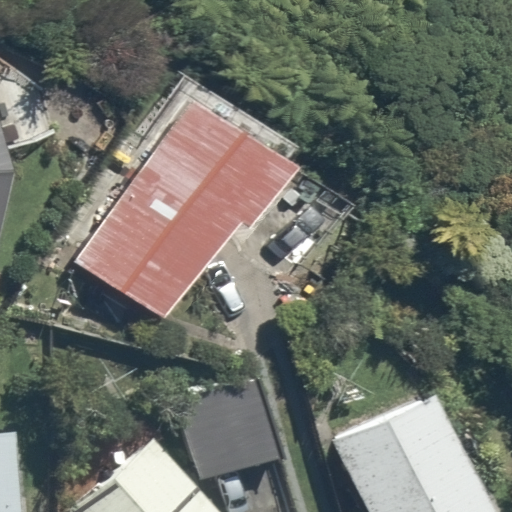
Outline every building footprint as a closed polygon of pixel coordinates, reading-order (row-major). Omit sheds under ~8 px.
[(287,132),(179,65),(61,254),(169,321),(287,132)] [(0,242),(29,159),(0,89),(0,242)] [(253,380),(174,401),(194,475),(273,454),(253,380)] [(495,511),(426,380),(324,433),(364,511),(495,511)] [(16,511),(11,413),(0,413),(0,511),(16,511)] [(214,511),(139,424),(42,507),(46,511),(214,511)]
